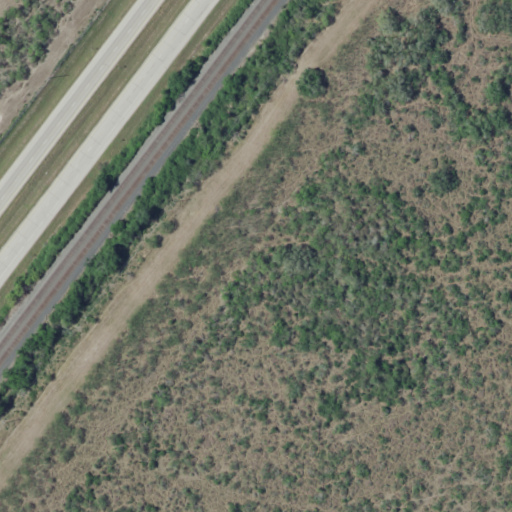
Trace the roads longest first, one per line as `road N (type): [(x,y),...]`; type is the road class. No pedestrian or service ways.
road 1 (trunk): [(0,287),(219,0)]
road 2 (trunk): [(153,0),(0,199)]
